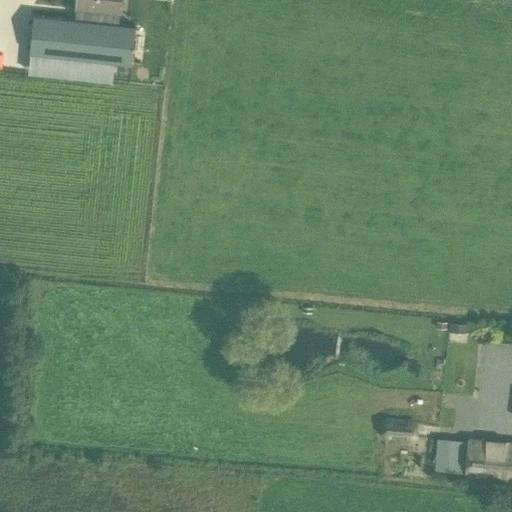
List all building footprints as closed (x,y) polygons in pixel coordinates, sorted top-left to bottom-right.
[(78,0),(77,15),(122,20),(123,11),(118,10),(118,0),(78,0)] [(33,13),(29,52),(131,62),(135,24),(33,13)] [(468,325),(449,323),(449,331),(467,333),(468,325)] [(381,422),(380,433),(383,439),(409,442),(414,437),(415,424),(410,419),(386,417),(381,422)] [(458,461),(460,430),(446,429),(445,460),(458,461)] [(511,443),(464,440),(461,478),(511,482),(511,443)]
